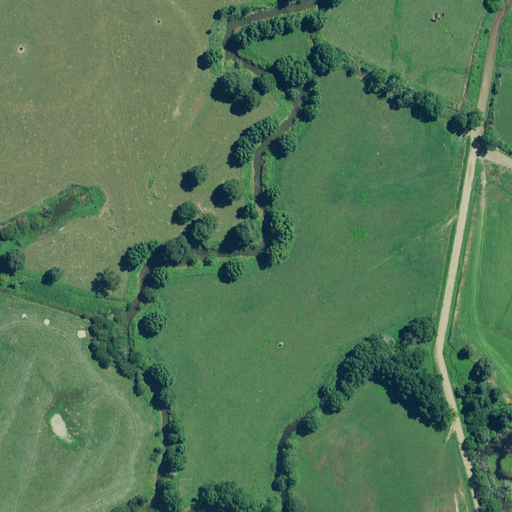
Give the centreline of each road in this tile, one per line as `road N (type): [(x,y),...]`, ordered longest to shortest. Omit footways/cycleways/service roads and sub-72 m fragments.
road 1 (track): [(480,148),(442,320),(440,375),(483,511)]
road 2 (track): [(511,7),(480,148)]
